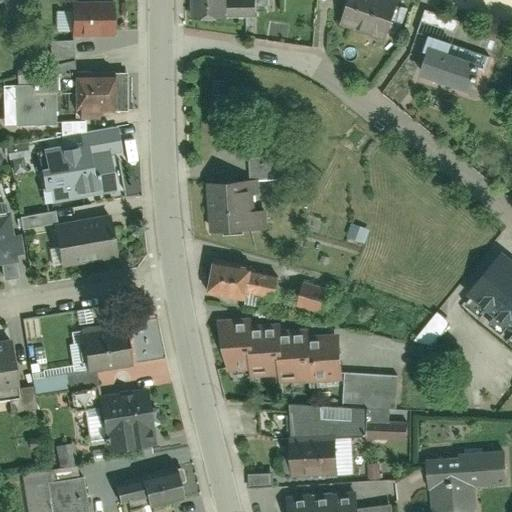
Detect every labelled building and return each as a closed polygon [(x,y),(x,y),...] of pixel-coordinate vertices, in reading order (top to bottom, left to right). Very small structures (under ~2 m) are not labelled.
[(190,0),(191,20),(219,19),(218,0),(190,0)] [(347,0),(340,22),(385,38),(396,7),(376,0),(347,0)] [(71,35),(114,34),(113,4),(70,4),(71,35)] [(65,9),(54,9),(55,28),(66,27),(65,9)] [(416,76),(467,95),(478,68),(427,48),(416,76)] [(94,110),(110,109),(109,75),(66,77),(67,111),(75,110),(76,120),(94,119),(94,110)] [(42,151),(52,205),(117,193),(110,157),(122,154),(118,129),(80,136),(82,143),(42,151)] [(248,143),(248,178),(282,178),(282,143),(248,143)] [(205,185),(210,235),(243,231),(238,182),(205,185)] [(60,268),(117,258),(110,216),(52,227),(60,268)] [(0,265),(17,262),(9,217),(0,218),(0,265)] [(511,327),(511,263),(501,254),(469,293),(511,327)] [(209,264),(205,294),(244,300),(244,294),(275,299),(278,280),(249,276),(249,270),(209,264)] [(301,285),(296,306),(323,313),(328,292),(301,285)] [(437,313),(416,335),(427,346),(449,324),(437,313)] [(221,323),(224,371),(248,370),(249,377),(280,375),(281,382),(308,380),(308,383),(343,381),(341,335),(309,336),(309,330),(283,331),(282,325),(249,327),(248,321),(221,323)] [(81,334),(87,371),(130,364),(124,327),(81,334)] [(0,385),(17,383),(9,339),(0,340),(0,385)] [(65,368),(30,370),(31,391),(66,389),(65,368)] [(96,401),(105,448),(136,443),(133,427),(151,424),(145,391),(96,401)] [(322,437),(323,472),(350,471),(348,436),(322,437)] [(295,438),(296,473),(323,472),(322,437),(295,438)] [(70,443),(55,447),(59,464),(74,461),(70,443)] [(428,458),(430,511),(467,510),(466,493),(508,491),(507,454),(428,458)] [(141,503),(183,495),(177,467),(112,480),(116,498),(139,493),(141,503)] [(87,511),(83,475),(48,479),(47,469),(22,472),(26,511),(87,511)] [(287,500),(288,511),(358,511),(356,494),(334,497),(334,496),(311,499),(311,497),(287,500)]
